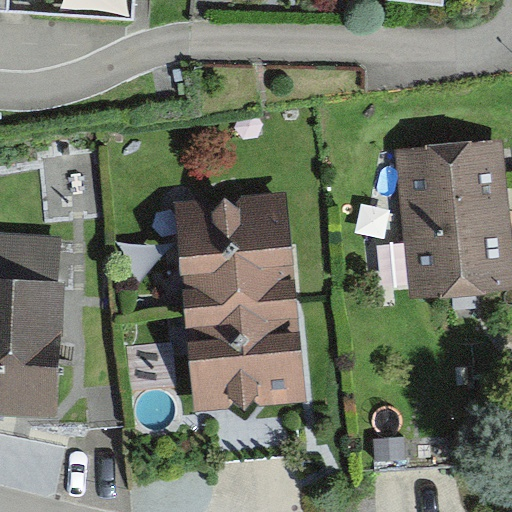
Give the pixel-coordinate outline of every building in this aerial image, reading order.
[(0,0),(0,15),(132,27),(133,0),(0,0)] [(500,15),(501,0),(403,0),(403,7),(500,15)] [(511,194),(505,145),(405,159),(426,307),(511,294),(511,194)] [(205,204),(211,302),(331,294),(325,196),(205,204)] [(0,420),(58,423),(64,239),(0,236),(0,420)] [(211,302),(221,413),(335,407),(331,294),(211,302)]
